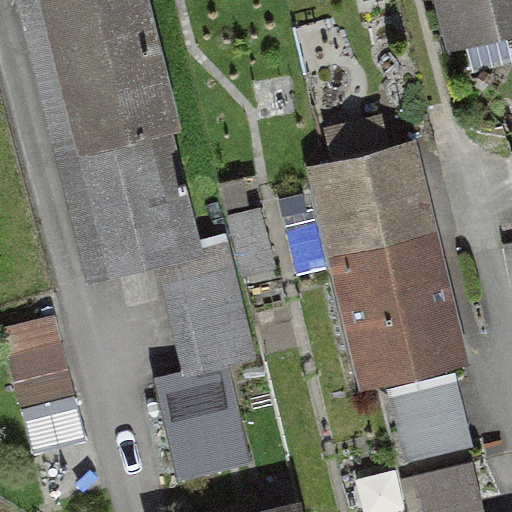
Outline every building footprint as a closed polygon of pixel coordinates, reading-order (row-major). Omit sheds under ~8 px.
[(178,184),(132,0),(17,0),(88,279),(124,270),(160,261),(161,264),(186,371),(152,380),(175,477),(213,468),(242,461),(220,365),(247,359),(221,249),(220,244),(193,251),(180,191),(186,190),(184,183),(178,184)] [(511,0),(440,0),(449,35),(511,19),(511,0)] [(416,283),(376,120),(324,132),(331,162),(313,167),(364,375),(454,354),(435,278),(416,283)] [(239,277),(266,271),(252,211),(224,217),(239,277)] [(70,397),(50,316),(0,328),(0,344),(17,410),(70,397)] [(465,399),(402,414),(417,473),(480,457),(465,399)] [(489,470),(426,485),(432,511),(481,511),(498,508),(489,470)]
